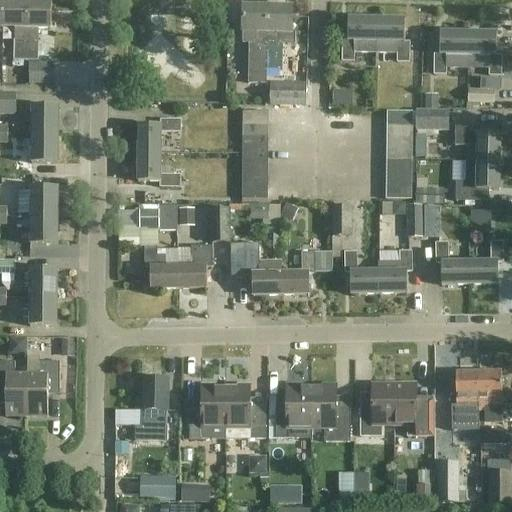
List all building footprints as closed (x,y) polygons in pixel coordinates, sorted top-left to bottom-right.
[(28,3),(3,2),(3,29),(14,30),(14,62),(26,62),(28,3)] [(28,3),(26,62),(38,62),(38,30),(51,30),(52,3),(28,3)] [(267,85),(267,69),(268,8),(244,7),(243,34),(257,34),(256,44),(250,44),(249,85),(267,85)] [(267,69),(277,69),(278,46),(296,46),(297,33),(293,33),(293,8),(268,8),(267,69)] [(376,43),(377,21),(349,20),(349,42),(342,42),(342,63),(355,63),(355,43),(376,43)] [(377,21),(376,43),(376,54),(398,54),(398,64),(410,64),(411,44),(405,44),(405,21),(377,21)] [(447,56),(469,57),(469,35),(440,34),(440,56),(435,56),(434,76),(447,77),(447,56)] [(498,35),(469,35),(469,57),(491,57),(490,77),(502,78),(503,57),(497,57),(498,35)] [(54,65),(29,65),(29,86),(54,87),(54,65)] [(311,110),(312,88),(272,87),(272,109),(311,110)] [(494,93),(468,93),(468,106),(494,107),(494,93)] [(16,95),(0,94),(0,117),(16,117),(16,95)] [(31,136),(58,136),(58,108),(31,108),(31,110),(26,110),(26,124),(31,124),(31,136)] [(244,125),(269,126),(269,113),(244,113),(244,125)] [(388,113),(388,125),(413,125),(413,113),(388,113)] [(448,114),(416,113),(416,134),(448,134),(448,114)] [(139,126),(138,155),(162,155),(162,145),(181,145),(181,122),(161,121),(161,127),(139,126)] [(244,125),(243,138),(269,138),(269,126),(244,125)] [(388,125),(388,138),(413,138),(413,125),(388,125)] [(10,129),(0,128),(0,140),(10,141),(10,129)] [(469,162),(500,163),(501,134),(480,134),(480,129),(459,128),(459,140),(470,140),(469,162)] [(58,165),(58,136),(31,136),(31,165),(58,165)] [(243,138),(243,150),(269,150),(269,138),(243,138)] [(412,151),(413,138),(388,138),(387,150),(412,151)] [(269,150),(243,150),(243,163),(268,163),(269,150)] [(387,150),(387,163),(412,164),(412,151),(387,150)] [(162,155),(138,155),(138,183),(160,184),(160,189),(180,189),(181,177),(173,177),(173,169),(161,169),(162,155)] [(468,184),(457,184),(457,205),(489,206),(489,191),(499,191),(500,163),(469,162),(468,184)] [(243,163),(243,175),(268,176),(268,163),(243,163)] [(387,163),(387,176),(412,176),(412,164),(387,163)] [(268,176),(243,175),(243,188),(268,188),(268,176)] [(387,176),(387,188),(412,188),(412,176),(387,176)] [(268,188),(243,188),(243,200),(268,201),(268,188)] [(412,188),(387,188),(387,201),(411,201),(412,188)] [(30,204),(30,218),(57,218),(58,189),(30,189),(30,192),(25,192),(25,204),(30,204)] [(423,207),(407,207),(407,238),(423,238),(423,207)] [(9,211),(0,211),(0,220),(9,221),(9,211)] [(230,211),(212,211),(211,245),(230,245),(230,211)] [(484,211),(471,212),(472,236),(485,235),(484,211)] [(57,218),(30,218),(30,247),(57,247),(57,218)] [(437,220),(427,220),(427,237),(437,236),(437,220)] [(470,264),(471,286),(499,286),(498,264),(503,264),(503,244),(490,244),(491,264),(470,264)] [(442,287),(471,286),(470,264),(449,265),(448,245),(436,245),(436,266),(442,265),(442,287)] [(253,298),(282,297),(281,275),(281,264),(260,264),(260,256),(247,256),(247,247),(231,247),(231,278),(252,278),(253,298)] [(179,268),(179,291),(207,290),(207,269),(213,269),(212,248),(192,249),(192,251),(179,251),(179,268)] [(150,291),(179,291),(179,268),(165,269),(165,258),(157,258),(157,249),(145,249),(145,270),(150,270),(150,291)] [(379,274),(379,296),(408,296),(408,274),(413,274),(413,254),(401,254),(401,257),(378,258),(378,274),(379,274)] [(302,274),(281,275),(282,297),(310,297),(310,275),(314,275),(314,274),(332,274),(332,255),(302,255),(302,274)] [(351,297),(379,296),(379,274),(378,274),(357,274),(357,255),(345,255),(345,275),(351,274),(351,297)] [(15,286),(15,263),(0,262),(0,275),(2,276),(2,286),(15,286)] [(29,299),(57,299),(57,271),(30,270),(30,275),(25,275),(25,284),(29,284),(29,299)] [(57,328),(57,299),(29,299),(29,312),(23,312),(23,320),(29,320),(29,328),(57,328)] [(447,317),(448,329),(463,328),(462,315),(447,317)] [(367,318),(365,331),(380,333),(381,320),(367,318)] [(6,418),(27,418),(27,376),(15,376),(15,363),(0,363),(0,390),(6,391),(6,418)] [(27,376),(27,418),(48,419),(48,391),(60,391),(60,364),(39,364),(39,376),(27,376)] [(480,413),(479,374),(456,375),(457,408),(458,408),(459,420),(475,420),(475,413),(480,413)] [(479,374),(480,413),(485,413),(485,408),(503,407),(502,374),(479,374)] [(169,380),(143,379),(143,400),(136,400),(136,412),(144,412),(143,428),(136,428),(135,441),(167,442),(167,429),(157,429),(157,412),(169,412),(169,380)] [(226,430),(226,390),(214,390),(214,387),(202,387),(202,410),(190,410),(190,441),(213,441),(213,430),(226,430)] [(226,390),(226,430),(239,430),(239,441),(266,441),(266,410),(250,410),(250,387),(238,387),(238,390),(226,390)] [(299,430),(312,430),(312,390),(300,390),(300,387),(287,387),(287,410),(276,410),(276,440),(299,440),(299,430)] [(395,428),(395,387),(372,387),(372,408),(361,408),(361,439),(382,439),(382,428),(395,428)] [(395,387),(395,428),(407,428),(407,439),(416,439),(416,443),(433,443),(433,408),(417,408),(417,387),(395,387)] [(312,390),(312,430),(325,430),(325,444),(350,444),(351,409),(336,410),(336,388),(323,388),(323,390),(312,390)] [(511,474),(489,474),(488,506),(511,507),(511,474)] [(339,499),(355,499),(355,476),(339,476),(339,499)] [(369,476),(355,476),(355,499),(369,499),(369,476)] [(140,479),(140,500),(176,500),(176,479),(140,479)] [(271,488),(271,507),(287,508),(287,488),(271,488)] [(183,491),(182,503),(209,505),(210,492),(183,491)]
